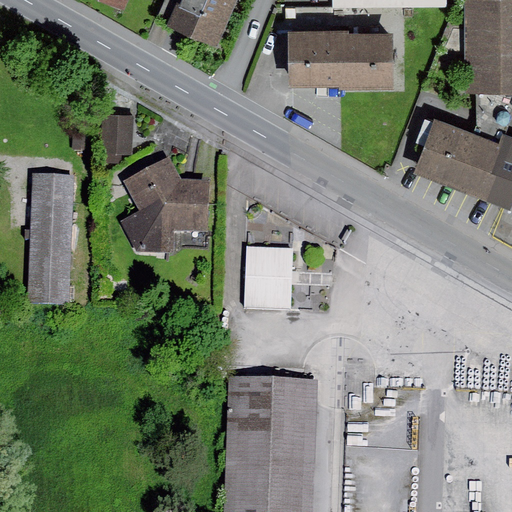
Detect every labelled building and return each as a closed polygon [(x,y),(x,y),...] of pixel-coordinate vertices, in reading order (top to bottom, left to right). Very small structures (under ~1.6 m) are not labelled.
[(233,0),(176,0),(169,18),(217,38),(233,0)] [(511,0),(469,0),(469,91),(511,91),(511,0)] [(393,26),(289,26),(288,78),(393,79),(393,26)] [(134,113),(103,112),(102,151),(132,152),(134,113)] [(499,138),(436,114),(418,162),(508,196),(511,185),(511,131),(502,128),(499,138)] [(85,130),(74,130),(73,147),(85,148),(85,130)] [(170,158),(125,181),(140,211),(121,222),(138,253),(175,254),(176,232),(207,232),(211,181),(182,179),(170,158)] [(76,175),(33,174),(29,302),(72,304),(76,175)] [(295,249),(249,246),(246,307),(292,309),(295,249)] [(316,511),(321,388),(230,384),(224,511),(316,511)]
